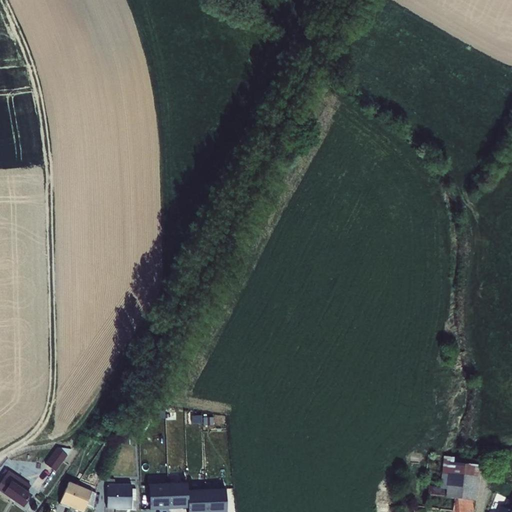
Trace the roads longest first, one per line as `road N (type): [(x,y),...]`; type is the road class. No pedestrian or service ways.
road 1 (track): [(20,446),(76,427),(120,366),(319,0)]
road 2 (track): [(0,457),(40,428),(53,383),(50,173),(38,90),(5,0)]
